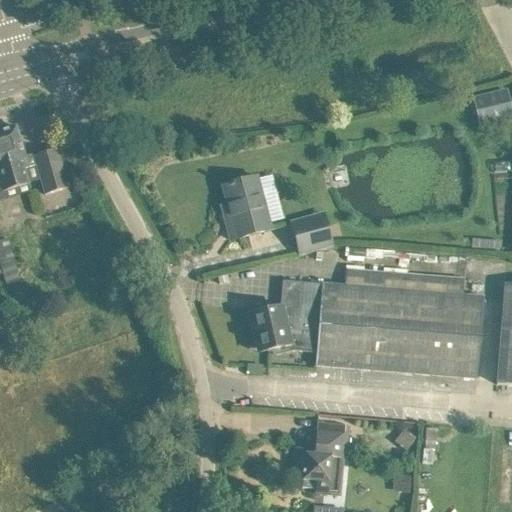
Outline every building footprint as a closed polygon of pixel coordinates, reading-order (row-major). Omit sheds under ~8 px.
[(473,97),(479,124),(511,116),(511,114),(506,90),(473,97)] [(15,128),(0,132),(0,191),(27,183),(23,169),(26,168),(24,160),(15,128)] [(56,150),(24,160),(26,168),(35,165),(44,196),(67,189),(56,150)] [(255,178),(242,182),(222,187),(231,217),(224,219),(230,241),(269,230),(255,178)] [(322,215),(291,224),(294,235),(300,254),(330,246),(325,227),(322,215)] [(0,240),(0,267),(1,270),(5,284),(19,280),(6,239),(0,240)] [(343,287),(302,284),(282,282),(279,308),(249,315),(256,348),(253,348),(253,349),(257,349),(257,354),(273,351),(315,354),(314,367),(476,380),(483,299),(462,297),(463,280),(345,271),(343,287)] [(511,284),(504,284),(496,384),(511,385),(511,284)] [(294,454),(292,469),(303,470),(302,489),(314,490),(314,493),(327,494),(341,495),(344,460),(346,460),(347,442),(348,427),(316,424),(314,449),(314,456),(294,454)] [(399,475),(398,488),(410,489),(411,476),(399,475)]
